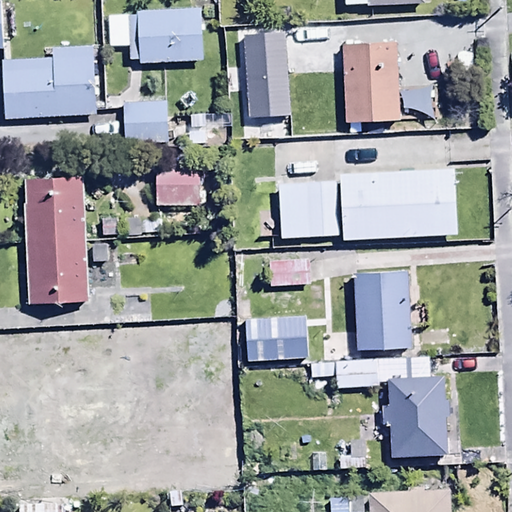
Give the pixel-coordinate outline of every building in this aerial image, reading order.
[(129,0),(129,46),(200,47),(200,0),(129,0)] [(427,0),(346,0),(347,11),(428,7),(427,0)] [(398,47),(344,48),(345,125),(400,124),(398,47)] [(5,64),(7,121),(95,118),(92,51),(52,52),(53,62),(5,64)] [(168,80),(123,80),(124,125),(169,124),(168,80)] [(201,134),(153,134),(153,187),(202,186),(201,134)] [(86,157),(25,158),(28,292),(89,291),(86,157)] [(345,239),(345,245),(457,239),(453,173),(337,179),(337,187),(279,190),(282,242),(345,239)] [(311,265),(270,265),(271,311),(311,310),(311,265)] [(408,275),(355,277),(358,353),(411,351),(408,275)] [(379,361),(336,363),(337,392),(380,390),(379,361)] [(447,462),(445,380),(386,381),(387,410),(384,410),(384,432),(391,432),(391,463),(447,462)] [(48,429),(51,482),(138,479),(136,398),(81,400),(81,405),(52,406),(53,429),(48,429)] [(230,468),(179,471),(181,497),(231,494),(230,468)] [(451,511),(451,495),(370,497),(370,511),(451,511)] [(363,511),(363,502),(330,502),(330,511),(363,511)]
